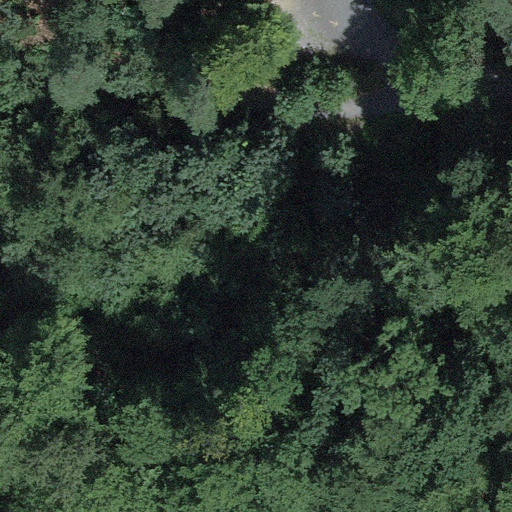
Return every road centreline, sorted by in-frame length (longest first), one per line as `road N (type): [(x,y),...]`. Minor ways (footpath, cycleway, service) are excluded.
road 1 (track): [(488,79),(330,110),(246,99),(162,69)]
road 2 (track): [(348,0),(378,45),(488,79)]
road 3 (track): [(162,69),(0,101)]
